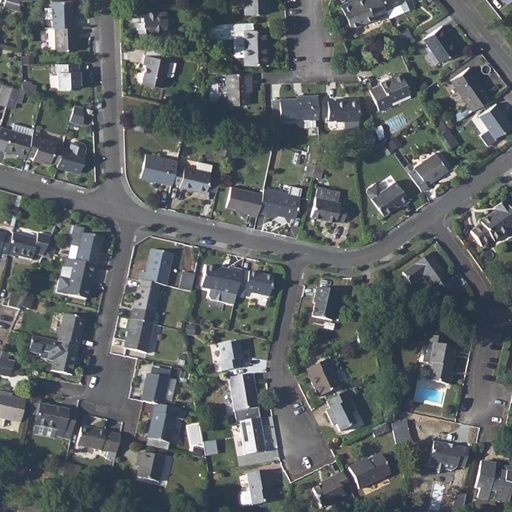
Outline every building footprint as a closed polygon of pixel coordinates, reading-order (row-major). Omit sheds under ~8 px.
[(6,0),(4,0),(3,6),(20,10),(19,4),(6,0)] [(51,1),(52,27),(54,27),(75,26),(75,18),(73,18),(72,0),(51,1)] [(266,0),(242,0),(243,13),(269,12),(268,2),(266,2),(266,0)] [(348,1),(340,5),(351,29),(373,19),(364,0),(353,0),(349,2),(348,1)] [(410,0),(379,0),(384,10),(399,3),(403,11),(413,7),(410,0)] [(151,8),(132,8),(132,17),(141,17),(141,22),(136,22),(136,35),(148,35),(152,31),(166,31),(165,11),(151,12),(151,8)] [(269,42),(269,30),(252,30),(252,23),(210,24),(201,24),(201,35),(202,39),(232,38),(232,55),(235,57),(243,57),(243,64),(267,63),(267,43),(268,42),(269,42)] [(441,25),(423,38),(440,62),(456,50),(445,35),(447,33),(441,25)] [(75,26),(54,27),(55,49),(78,49),(77,34),(79,34),(78,26),(75,26)] [(145,65),(141,81),(163,86),(165,77),(170,78),(173,76),(176,63),(168,61),(168,60),(145,54),(142,64),(145,65)] [(77,62),(55,63),(56,71),(57,71),(58,89),(79,88),(78,70),(77,70),(77,62)] [(467,68),(451,79),(472,110),(491,97),(477,79),(476,80),(467,68)] [(250,71),(225,73),(227,105),(249,104),(249,91),(248,80),(251,80),(250,71)] [(379,84),(369,90),(379,112),(390,106),(388,103),(408,94),(399,73),(379,82),(379,84)] [(37,86),(22,82),(22,90),(24,90),(35,93),(37,86)] [(2,84),(0,90),(0,104),(6,106),(11,86),(2,84)] [(11,86),(6,106),(14,109),(16,101),(19,89),(11,86)] [(280,110),(272,111),(273,135),(281,134),(281,120),(317,119),(316,97),(297,98),(280,98),(280,110)] [(334,100),(327,100),(328,119),(335,119),(336,121),(358,120),(357,98),(334,98),(334,100)] [(193,103),(191,111),(204,114),(204,106),(193,103)] [(495,104),(478,115),(493,137),(511,125),(495,104)] [(71,122),(83,124),(85,106),(73,105),(71,122)] [(454,113),(459,120),(469,112),(465,106),(454,113)] [(17,157),(25,159),(26,155),(31,136),(27,135),(29,128),(13,123),(11,130),(9,130),(3,151),(17,155),(17,157)] [(446,128),(440,133),(448,144),(455,140),(446,128)] [(31,136),(26,155),(33,157),(32,160),(49,165),(50,163),(57,165),(62,145),(62,144),(39,137),(40,132),(33,130),(31,136)] [(57,165),(56,167),(79,173),(85,152),(83,151),(85,147),(83,143),(75,140),(71,142),(69,147),(62,145),(57,165)] [(217,154),(224,155),(227,143),(220,141),(217,154)] [(227,143),(224,155),(232,157),(235,145),(227,143)] [(307,145),(306,151),(317,154),(319,154),(319,147),(307,145)] [(140,178),(171,185),(172,182),(175,167),(177,161),(145,154),(140,178)] [(419,175),(412,179),(420,192),(427,187),(426,185),(447,170),(435,154),(414,168),(419,175)] [(175,167),(172,182),(180,185),(179,187),(205,193),(211,166),(197,162),(195,170),(184,167),(183,169),(175,167)] [(305,174),(312,176),(315,164),(308,162),(305,174)] [(315,164),(312,176),(320,178),(323,165),(315,164)] [(396,181),(371,198),(383,215),(400,203),(401,205),(409,200),(396,181)] [(318,185),(311,216),(335,221),(336,220),(343,222),(347,204),(338,201),(340,191),(318,185)] [(248,214),(256,216),(257,211),(262,193),(230,186),(225,207),(249,212),(248,214)] [(262,193),(257,211),(265,213),(265,211),(294,218),(299,196),(263,188),(262,193)] [(477,224),(466,231),(477,246),(488,239),(489,241),(511,224),(511,218),(499,201),(491,207),(492,210),(476,222),(477,224)] [(0,252),(6,255),(11,235),(4,233),(5,232),(0,230),(0,252)] [(11,235),(6,255),(15,257),(15,256),(31,259),(32,254),(42,256),(44,253),(48,242),(51,236),(37,233),(36,238),(12,232),(11,235)] [(81,234),(75,260),(96,265),(102,238),(81,234)] [(48,242),(44,253),(52,255),(55,244),(48,242)] [(141,270),(139,280),(140,280),(159,285),(165,286),(172,254),(150,249),(145,271),(141,270)] [(429,253),(403,272),(411,282),(420,276),(429,288),(430,287),(437,297),(451,286),(445,277),(446,276),(429,253)] [(75,260),(65,258),(64,266),(72,268),(66,293),(86,298),(88,289),(90,280),(93,281),(96,265),(75,260)] [(233,304),(234,296),(240,271),(241,269),(228,266),(227,270),(206,265),(201,287),(209,289),(208,295),(210,299),(233,304)] [(240,271),(234,296),(242,298),(244,291),(268,296),(272,277),(248,271),(248,272),(240,271)] [(183,272),(179,289),(190,291),(194,274),(183,272)] [(137,287),(130,319),(152,324),(155,324),(157,314),(155,314),(159,292),(158,291),(159,285),(140,280),(138,287),(137,287)] [(314,303),(311,316),(331,321),(337,292),(316,287),(312,303),(314,303)] [(9,299),(7,307),(20,310),(23,302),(9,299)] [(64,315),(58,341),(78,345),(84,319),(64,315)] [(152,324),(130,319),(124,347),(146,353),(152,324)] [(371,328),(355,335),(360,345),(373,338),(371,328)] [(58,341),(31,335),(29,351),(39,353),(40,350),(49,352),(48,360),(53,361),(51,370),(72,375),(78,345),(58,341)] [(239,341),(218,343),(221,362),(220,362),(221,370),(239,367),(238,359),(242,358),(239,341)] [(431,364),(428,380),(449,384),(454,357),(456,357),(458,349),(433,344),(429,363),(431,364)] [(0,358),(0,367),(11,370),(12,361),(5,359),(0,358)] [(327,358),(305,368),(308,376),(307,376),(317,396),(339,384),(327,358)] [(11,370),(0,367),(0,375),(9,378),(11,370)] [(146,373),(140,400),(142,401),(154,403),(162,405),(168,378),(146,373)] [(252,373),(228,377),(234,411),(254,407),(250,383),(254,382),(252,373)] [(347,389),(325,400),(329,408),(325,409),(329,419),(332,418),(334,422),(338,430),(353,423),(349,413),(353,411),(347,398),(351,397),(347,389)] [(13,396),(2,393),(2,390),(0,390),(0,426),(2,427),(4,418),(20,422),(25,399),(13,396)] [(40,403),(33,432),(54,437),(54,435),(63,437),(63,436),(70,437),(74,419),(76,412),(69,411),(69,410),(40,403)] [(162,405),(154,403),(147,437),(169,442),(174,418),(182,419),(184,410),(162,405)] [(259,417),(239,421),(245,454),(265,451),(259,417)] [(69,442),(108,451),(112,433),(90,428),(90,427),(81,425),(82,420),(74,419),(70,437),(69,442)] [(382,423),(370,429),(373,437),(385,431),(382,423)] [(433,440),(428,466),(433,467),(437,473),(443,469),(451,471),(455,468),(456,465),(463,467),(467,448),(433,440)] [(139,451),(137,460),(139,461),(138,466),(136,476),(159,481),(164,457),(139,451)] [(358,462),(347,467),(358,489),(389,473),(379,454),(359,464),(358,462)] [(57,459),(54,472),(62,474),(65,461),(57,459)] [(480,460),(475,486),(479,486),(477,496),(487,498),(489,489),(495,490),(494,497),(502,499),(502,500),(509,502),(510,494),(511,493),(511,466),(506,465),(505,472),(500,470),(498,475),(493,473),(495,463),(480,460)] [(65,461),(62,474),(70,477),(73,463),(65,461)] [(219,463),(206,464),(208,472),(220,470),(219,463)] [(327,466),(331,474),(338,472),(334,463),(327,466)] [(269,469),(247,473),(250,490),(241,491),(240,493),(241,501),(243,503),(252,501),(252,504),(264,502),(263,500),(271,498),(269,487),(267,478),(271,477),(269,469)] [(348,487),(340,471),(332,475),(333,478),(312,488),(321,506),(343,495),(341,490),(348,487)]
